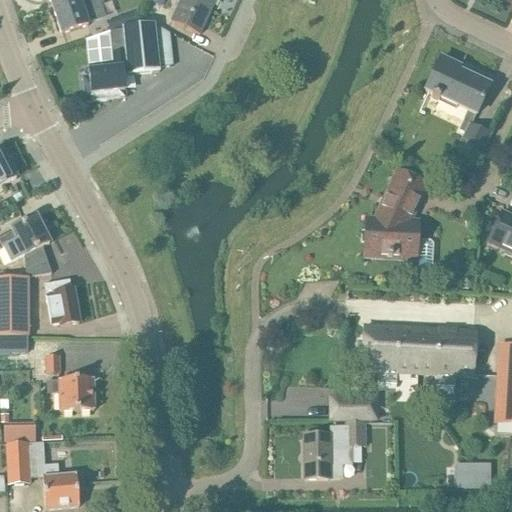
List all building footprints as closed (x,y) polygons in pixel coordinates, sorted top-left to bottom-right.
[(62,36),(81,30),(88,27),(86,24),(104,17),(101,6),(103,5),(102,3),(108,1),(109,0),(73,0),(52,7),(62,36)] [(180,0),(170,23),(181,28),(199,37),(212,9),(193,0),(180,0)] [(216,0),(193,0),(212,9),(216,0)] [(134,14),(106,23),(109,33),(137,23),(134,14)] [(123,77),(159,74),(159,69),(173,68),(169,35),(155,28),(110,33),(114,70),(88,73),(89,78),(83,79),(86,104),(125,100),(123,77)] [(477,161),(489,137),(470,128),(489,87),(458,73),(460,69),(440,60),(425,93),(432,97),(431,98),(439,102),(440,100),(468,113),(459,132),(466,135),(458,152),(459,153),(477,161)] [(163,86),(168,97),(200,82),(195,71),(163,86)] [(1,152),(0,152),(0,188),(16,180),(1,152)] [(375,222),(366,221),(364,260),(416,262),(418,224),(409,224),(426,188),(397,174),(375,222)] [(511,218),(509,217),(506,224),(498,221),(487,244),(505,253),(511,256),(511,218)] [(11,233),(0,238),(0,247),(10,265),(23,258),(23,259),(49,246),(36,219),(10,232),(11,233)] [(418,245),(417,270),(420,274),(428,274),(432,271),(433,246),(430,242),(422,242),(418,245)] [(459,280),(459,286),(462,291),(468,291),(473,288),(474,281),(470,277),(464,276),(459,280)] [(0,339),(28,339),(27,280),(0,280),(0,339)] [(59,326),(59,329),(79,325),(73,292),(71,293),(69,283),(44,287),(50,328),(59,326)] [(378,385),(396,386),(396,375),(418,377),(420,332),(363,329),(361,373),(379,374),(378,385)] [(435,387),(454,388),(455,378),(473,379),(474,355),(475,335),(420,332),(418,377),(435,377),(435,387)] [(39,344),(39,357),(58,356),(58,343),(39,344)] [(511,347),(497,347),(493,427),(511,427),(511,347)] [(19,349),(0,348),(0,361),(19,362),(19,349)] [(58,359),(44,359),(45,376),(59,375),(58,359)] [(59,382),(60,414),(94,413),(93,381),(59,382)] [(331,423),(375,423),(375,401),(331,401),(331,423)] [(8,416),(0,416),(0,420),(0,425),(9,425),(8,416)] [(35,425),(3,426),(3,446),(35,445),(35,425)] [(324,438),(304,438),(305,482),(325,482),(328,482),(328,481),(340,481),(340,468),(340,452),(347,452),(347,449),(351,449),(365,449),(365,425),(345,426),(345,430),(330,430),(330,438),(324,438)] [(8,487),(29,485),(27,445),(6,446),(8,487)] [(58,467),(41,468),(42,480),(45,511),(79,509),(76,477),(58,479),(58,467)]
